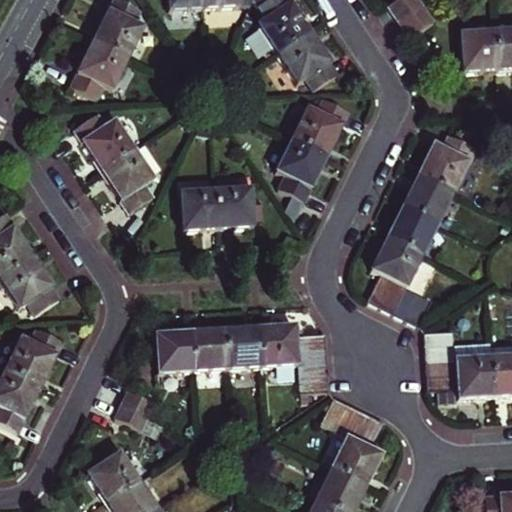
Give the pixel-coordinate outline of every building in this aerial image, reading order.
[(157,0),(158,9),(168,8),(168,17),(202,15),(201,0),(157,0)] [(201,0),(202,15),(249,12),(251,6),(254,0),(201,0)] [(275,60),(308,39),(282,0),(254,0),(251,6),(264,25),(256,31),(275,60)] [(405,0),(387,13),(396,25),(420,8),(414,0),(405,0)] [(91,48),(127,65),(143,34),(132,29),(139,15),(114,2),(91,48)] [(398,28),(400,31),(424,14),(422,11),(420,8),(396,25),(398,28)] [(424,14),(400,31),(409,43),(433,26),(424,14)] [(494,76),(511,74),(511,34),(491,36),(494,76)] [(459,78),(494,76),(491,36),(457,38),(459,78)] [(295,90),(304,84),(311,96),(335,79),(308,39),(275,60),(295,90)] [(95,105),(101,92),(112,97),(127,65),(91,48),(69,93),(95,105)] [(205,62),(205,75),(222,75),(221,61),(205,62)] [(321,103),(315,117),(305,112),(290,144),(325,161),(347,116),(321,103)] [(69,131),(72,136),(92,123),(89,118),(69,131)] [(72,136),(100,177),(133,155),(113,126),(104,132),(96,120),(92,123),(72,136)] [(432,150),(417,182),(451,199),(473,155),(447,142),(441,154),(432,150)] [(274,176),(283,180),(277,193),(303,206),(325,161),(290,144),(274,176)] [(151,202),(144,191),(152,185),(133,155),(100,177),(127,218),(151,202)] [(417,182),(402,213),(436,230),(451,199),(417,182)] [(212,195),(214,233),(225,233),(249,231),(247,193),(212,195)] [(214,233),(212,195),(178,197),(180,235),(205,234),(214,233)] [(436,230),(402,213),(386,244),(421,262),(436,230)] [(0,286),(30,266),(3,225),(0,227),(0,286)] [(421,262),(386,244),(371,275),(381,280),(394,286),(406,292),(421,262)] [(0,292),(16,317),(25,311),(33,324),(57,308),(30,266),(0,286),(0,292)] [(394,286),(381,280),(367,306),(380,312),(394,286)] [(406,292),(394,286),(380,312),(394,319),(407,293),(406,292)] [(420,299),(407,293),(394,319),(407,325),(420,299)] [(407,325),(419,331),(432,305),(420,299),(407,325)] [(260,372),(295,370),(294,355),(293,341),(292,330),(268,332),(257,333),(260,372)] [(224,375),(260,372),(257,333),(249,333),(221,335),(224,375)] [(189,377),(224,375),(221,335),(197,337),(187,337),(189,377)] [(452,335),(423,337),(424,352),(453,350),(452,335)] [(189,377),(187,337),(180,338),(177,338),(173,338),(152,340),(154,379),(173,378),(189,377)] [(35,338),(29,352),(19,347),(3,378),(39,396),(62,351),(35,338)] [(293,341),(294,355),(324,353),(323,340),(293,341)] [(488,347),(453,350),(424,352),(424,367),(454,365),(455,378),(456,394),(456,404),(493,401),(490,362),(488,347)] [(294,355),(295,370),(325,368),(324,353),(294,355)] [(493,401),(511,400),(511,359),(490,362),(493,401)] [(425,381),(455,378),(454,365),(424,367),(425,381)] [(295,370),(296,385),(326,383),(325,368),(295,370)] [(0,432),(16,441),(39,396),(3,378),(0,384),(0,432)] [(426,397),(456,394),(455,378),(425,381),(426,397)] [(326,383),(296,385),(297,399),(327,398),(326,383)] [(119,413),(146,426),(149,421),(152,416),(153,413),(126,399),(119,413)] [(330,440),(344,411),(331,404),(317,433),(330,440)] [(357,417),(344,411),(330,440),(343,446),(357,417)] [(140,439),(146,426),(119,413),(113,426),(140,439)] [(357,452),(370,424),(357,417),(343,446),(357,452)] [(383,431),(370,424),(357,452),(369,459),(383,431)] [(146,426),(140,439),(147,443),(161,449),(167,435),(146,426)] [(328,477),(362,494),(377,463),(369,459),(357,452),(343,446),(328,477)] [(81,482),(100,511),(101,511),(134,490),(123,473),(114,460),(81,482)] [(319,511),(353,511),(362,494),(328,477),(313,509),(319,511)] [(101,511),(148,511),(134,490),(101,511)] [(482,511),(511,511),(511,503),(482,506),(482,511)]
